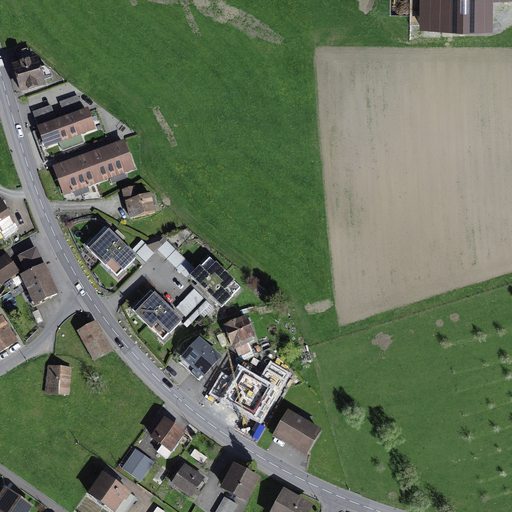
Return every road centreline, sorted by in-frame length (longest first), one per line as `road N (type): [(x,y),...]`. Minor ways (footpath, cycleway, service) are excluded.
road 1 (secondary): [(87,294),(142,363),(212,426),(336,495)]
road 2 (secondary): [(0,72),(42,207),(87,294)]
